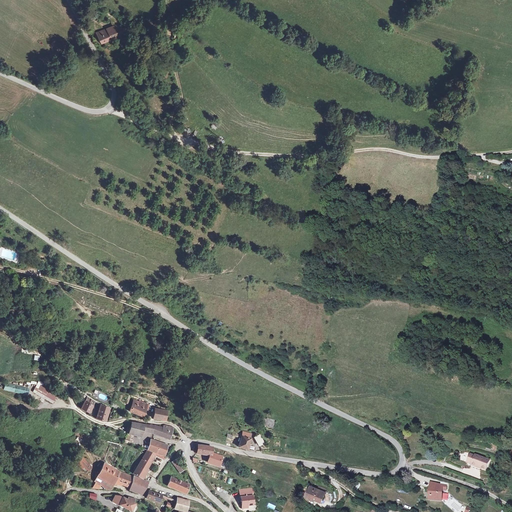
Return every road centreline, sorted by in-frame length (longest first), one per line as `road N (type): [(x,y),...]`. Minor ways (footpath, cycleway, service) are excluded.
road 1 (tertiary): [(0,207),(240,363),(386,436),(400,464)]
road 2 (track): [(175,137),(299,156),(511,151)]
road 3 (tertiary): [(68,0),(112,84),(106,107),(83,108),(0,73)]
road 4 (track): [(188,445),(164,422),(100,423),(75,409)]
road 5 (residential): [(400,464),(511,507)]
